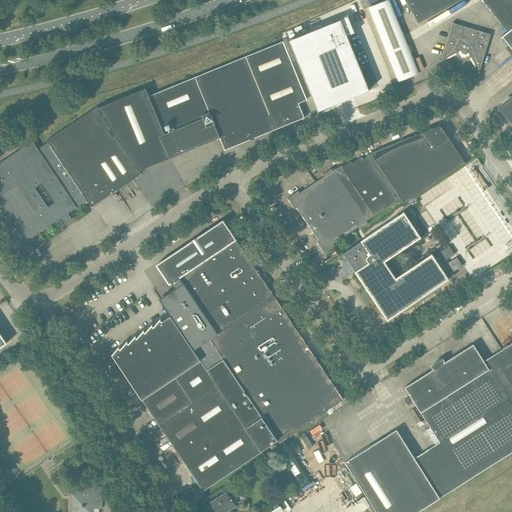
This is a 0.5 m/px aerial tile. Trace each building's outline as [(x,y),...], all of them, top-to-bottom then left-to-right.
[(384,0),(369,6),(399,81),(419,73),(389,0),(384,0)] [(511,0),(406,0),(418,22),(460,0),(484,0),(509,30),(501,36),(501,37),(503,36),(511,47),(511,97),(501,106),(511,119),(511,0)] [(318,111),(369,90),(354,53),(347,34),(353,32),(347,16),(323,26),(322,27),(321,25),(319,26),(320,27),(300,35),(289,39),(318,111)] [(491,33),(453,22),(441,61),(461,50),(462,53),(465,54),(468,53),(479,72),(491,33)] [(146,88),(97,107),(139,170),(168,158),(220,137),(225,150),(250,139),(251,140),(254,139),(254,138),(275,129),(283,126),(304,117),(301,108),(298,102),(307,99),(289,56),(287,50),(283,41),(245,56),(220,66),(149,96),(146,88)] [(46,140),(47,142),(43,145),(38,149),(33,141),(0,162),(0,199),(27,240),(61,218),(65,223),(62,224),(63,225),(74,217),(71,218),(68,213),(77,207),(87,200),(91,207),(141,173),(139,170),(97,107),(96,107),(46,140)] [(432,128),(371,153),(385,173),(399,196),(404,203),(465,162),(446,134),(440,125),(432,128)] [(351,161),(343,167),(358,191),(374,214),(391,202),(394,200),(399,196),(385,173),(371,153),(363,158),(361,157),(352,163),(351,161)] [(298,191),(288,198),(295,208),(296,207),(308,224),(319,240),(317,242),(324,252),(332,247),(334,245),(333,242),(345,234),(354,228),(362,239),(366,237),(359,227),(367,222),(366,220),(374,214),(358,191),(343,167),(341,165),(333,170),(331,168),(323,174),(324,176),(312,184),(308,187),(299,193),(298,191)] [(343,258),(343,268),(348,276),(355,271),(388,320),(449,279),(443,271),(432,253),(397,276),(386,259),(421,236),(405,211),(403,212),(394,200),(391,202),(400,214),(366,237),(362,239),(353,245),(343,252),(343,258)] [(119,347),(112,354),(142,399),(203,491),(212,485),(262,451),(261,450),(277,440),(279,442),(335,405),(343,399),(223,220),(207,231),(159,263),(178,292),(167,298),(162,302),(170,315),(162,320),(160,319),(154,326),(153,326),(152,324),(145,332),(145,331),(143,330),(137,337),(135,335),(129,343),(127,341),(120,348),(119,347)] [(397,427),(345,461),(376,511),(415,511),(452,489),(511,450),(511,343),(489,358),(484,361),(473,344),(444,362),(443,358),(441,359),(440,360),(438,360),(436,361),(435,362),(433,364),(432,365),(431,366),(434,369),(405,387),(410,395),(429,426),(426,428),(436,442),(427,448),(415,455),(397,427)] [(307,482),(301,473),(293,478),(299,487),(307,482)] [(357,482),(351,486),(357,495),(363,491),(357,482)] [(235,494),(228,483),(220,488),(223,494),(211,502),(217,511),(224,511),(236,504),(231,497),(235,494)] [(102,487),(80,487),(80,489),(75,489),(74,511),(91,511),(92,508),(102,508),(102,487)] [(274,502),(263,509),(265,511),(278,511),(279,511),(274,502)]
